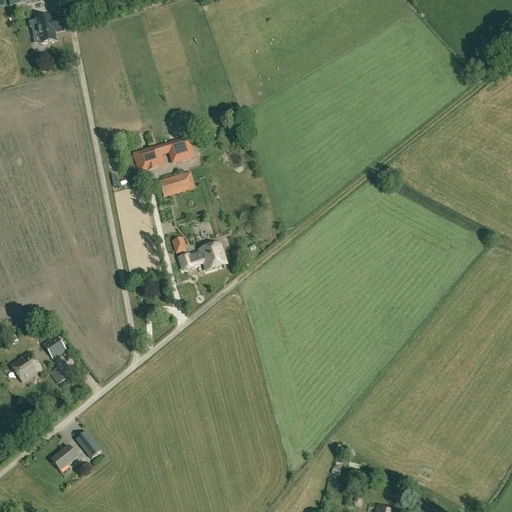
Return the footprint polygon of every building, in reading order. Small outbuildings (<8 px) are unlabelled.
[(37,22),(30,23),(31,28),(38,27),(41,46),(57,43),(55,34),(64,33),(62,19),(53,20),(52,18),(37,21),(37,22)] [(135,155),(140,172),(142,171),(142,173),(147,171),(146,170),(159,167),(159,168),(163,166),(160,155),(170,152),(174,163),(192,158),(187,140),(135,155)] [(169,199),(200,190),(195,173),(164,182),(169,199)] [(187,251),(183,239),(172,243),(176,255),(187,251)] [(207,273),(225,267),(219,248),(204,253),(191,258),(190,256),(180,260),(184,271),(194,268),(193,267),(203,263),(207,273)] [(231,253),(235,262),(242,259),(238,248),(231,251),(232,252),(231,253)] [(67,352),(58,338),(44,346),(53,360),(67,352)] [(42,371),(30,354),(11,367),(23,384),(42,371)] [(50,375),(57,386),(68,379),(59,368),(50,375)] [(92,461),(102,452),(87,434),(77,442),(92,461)] [(78,459),(69,448),(52,461),(61,473),(78,459)]
